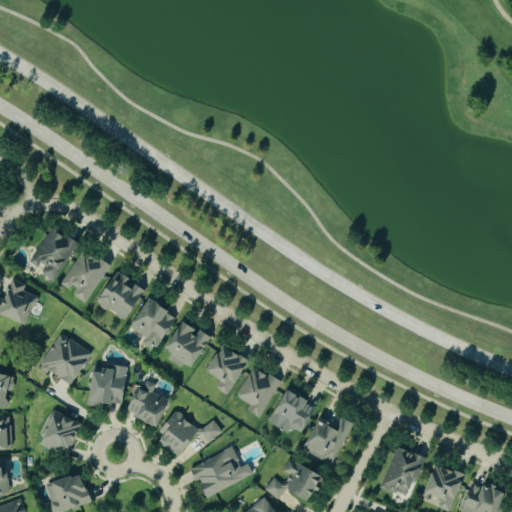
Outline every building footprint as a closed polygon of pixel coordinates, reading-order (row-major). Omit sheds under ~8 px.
[(30,264),(41,271),(39,273),(55,282),(79,243),(53,227),(30,264)] [(85,305),(111,267),(85,249),(60,285),(71,293),(70,295),(85,305)] [(147,288),(117,272),(98,306),(109,312),(109,311),(129,322),(147,288)] [(38,298),(24,293),(27,285),(12,279),(5,299),(0,297),(0,315),(28,325),(38,298)] [(146,338),(142,344),(154,353),(178,318),(151,299),(131,329),(146,338)] [(193,368),(213,340),(186,321),(165,350),(172,354),(168,360),(183,370),(187,364),(193,368)] [(41,366),(73,386),(93,354),(61,334),(41,366)] [(228,398),(250,362),(224,347),(208,373),(221,380),(215,390),(228,398)] [(90,407),(104,409),(105,404),(123,407),(128,370),(96,366),(90,407)] [(259,418),(280,383),(254,367),(236,398),(249,406),(246,411),(259,418)] [(13,378),(0,374),(0,409),(6,410),(13,378)] [(159,428),(170,403),(152,394),(156,386),(146,382),(142,391),(138,389),(126,413),(159,428)] [(288,434),(291,429),(302,435),(317,407),(288,390),(269,423),(288,434)] [(84,425),(53,410),(37,443),(68,458),(84,425)] [(213,421),(197,433),(181,413),(159,430),(167,440),(163,443),(175,457),(203,436),(209,443),(223,433),(213,421)] [(9,418),(0,417),(0,451),(11,451),(9,418)] [(333,465),(354,424),(345,419),(340,429),(320,420),(305,451),(333,465)] [(382,488),(410,499),(426,459),(398,447),(382,488)] [(209,498),(254,475),(249,464),(243,468),(233,448),(191,469),(197,482),(200,480),(209,498)] [(265,493),(281,500),(285,490),(314,503),(326,476),(288,460),(283,473),(290,476),(286,486),(271,479),(265,493)] [(0,461),(0,494),(9,494),(6,461),(0,461)] [(428,494),(441,499),(437,509),(448,511),(453,511),(465,475),(436,466),(428,494)] [(64,511),(92,504),(84,475),(45,486),(52,511),(64,511)] [(277,511),(269,498),(245,511),(277,511)] [(0,511),(22,511),(19,501),(0,507),(0,511)]
